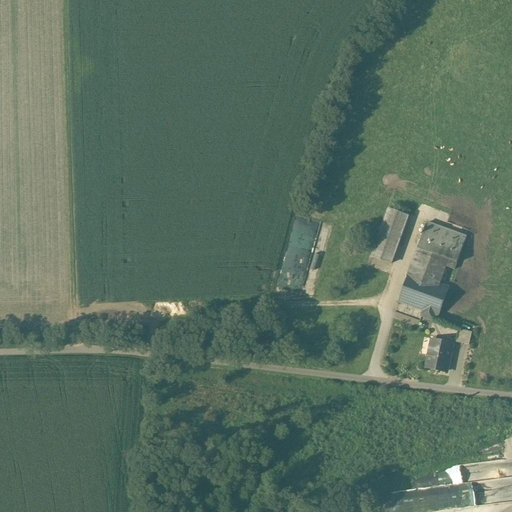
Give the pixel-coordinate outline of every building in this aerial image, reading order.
[(385,219),(372,257),(391,264),(408,216),(389,209),(385,219)] [(447,221),(445,227),(455,231),(457,225),(447,221)] [(428,222),(425,230),(464,245),(467,237),(428,222)] [(464,245),(425,230),(418,249),(457,263),(464,245)] [(457,263),(418,249),(399,302),(424,311),(433,314),(439,316),(449,288),(440,284),(446,266),(455,270),(457,263)] [(433,314),(424,311),(422,316),(431,319),(433,314)] [(472,334),(459,330),(456,341),(468,345),(472,334)] [(452,344),(432,340),(427,367),(448,371),(450,361),(449,361),(452,344)] [(425,490),(385,491),(385,511),(400,511),(446,511),(446,500),(465,500),(465,504),(473,504),(473,495),(483,494),(483,502),(511,501),(511,478),(483,479),(483,490),(465,491),(465,494),(425,495),(425,490)]
